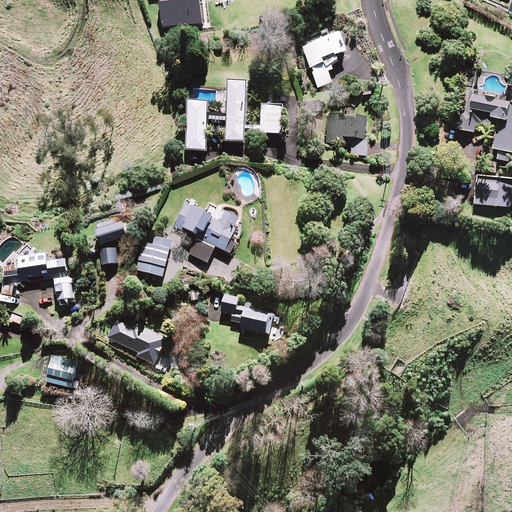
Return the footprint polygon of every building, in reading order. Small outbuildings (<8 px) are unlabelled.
[(347,55),(341,36),(303,48),(317,89),(332,84),(329,73),(333,72),(331,66),(338,63),(337,58),(347,55)] [(190,106),(187,151),(206,152),(208,117),(228,118),(227,143),(245,144),(248,88),(230,87),(230,96),(222,96),(221,114),(208,113),(209,107),(190,106)] [(511,87),(510,87),(508,100),(489,97),(490,94),(470,91),(468,107),(462,107),(459,130),(477,133),(478,124),(492,126),(493,119),(501,120),(497,150),(511,152),(511,87)] [(284,108),(262,107),(261,135),(283,136),(284,108)] [(353,140),(368,142),(371,120),(358,118),(357,125),(339,123),(340,117),(330,115),(326,143),(344,146),(345,139),(353,140)] [(368,142),(353,140),(350,159),(366,161),(368,142)] [(511,156),(500,153),(499,160),(510,162),(511,156)] [(511,180),(479,177),(476,204),(511,207),(511,180)] [(241,232),(241,220),(226,212),(211,204),(205,215),(186,205),(175,226),(198,237),(199,238),(190,255),(208,264),(216,248),(230,254),(234,246),(240,233),(241,232)] [(121,225),(115,227),(113,222),(97,227),(99,232),(98,233),(102,247),(126,238),(121,225)] [(172,242),(146,235),(136,271),(163,278),(172,242)] [(118,265),(116,248),(101,250),(103,266),(118,265)] [(54,280),(68,278),(66,259),(48,261),(47,252),(17,254),(18,267),(3,268),(5,290),(1,290),(2,296),(8,295),(8,298),(16,298),(16,296),(22,295),(21,291),(29,290),(28,279),(45,277),(45,281),(54,280)] [(68,278),(54,280),(57,302),(60,302),(61,307),(70,306),(69,301),(73,300),(73,299),(78,298),(77,294),(75,294),(73,278),(69,278),(68,278)] [(277,315),(271,313),(260,310),(260,314),(238,308),(240,300),(226,296),(221,316),(233,319),(232,323),(243,326),(242,330),(271,338),(277,315)] [(23,319),(13,315),(10,321),(20,325),(23,319)] [(78,363),(54,358),(48,384),(72,389),(78,363)]
